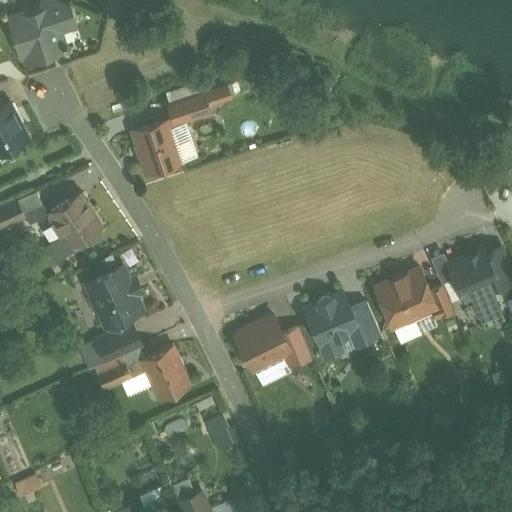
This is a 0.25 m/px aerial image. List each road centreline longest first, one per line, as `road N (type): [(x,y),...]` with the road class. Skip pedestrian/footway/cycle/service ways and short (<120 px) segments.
road 1 (residential): [(200,317),(465,222)]
road 2 (residential): [(200,317),(58,90)]
road 3 (residential): [(284,511),(200,317)]
